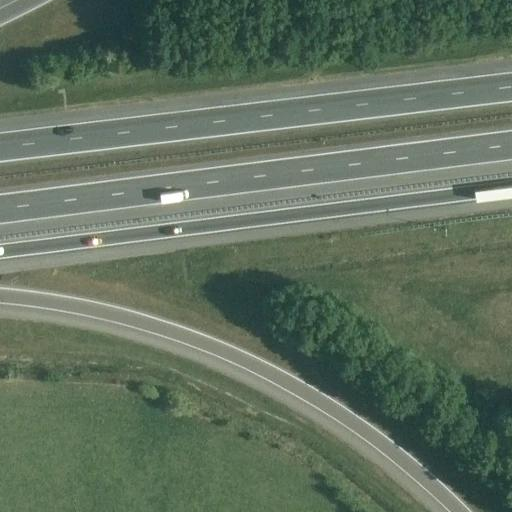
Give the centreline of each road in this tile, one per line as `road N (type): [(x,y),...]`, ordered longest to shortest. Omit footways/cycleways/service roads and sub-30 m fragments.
road 1 (motorway): [(0,296),(75,305),(167,330),(263,370),(392,451),(456,511)]
road 2 (motorway): [(0,209),(511,146)]
road 3 (motorway): [(0,252),(511,189)]
road 4 (motorway): [(511,88),(0,149)]
